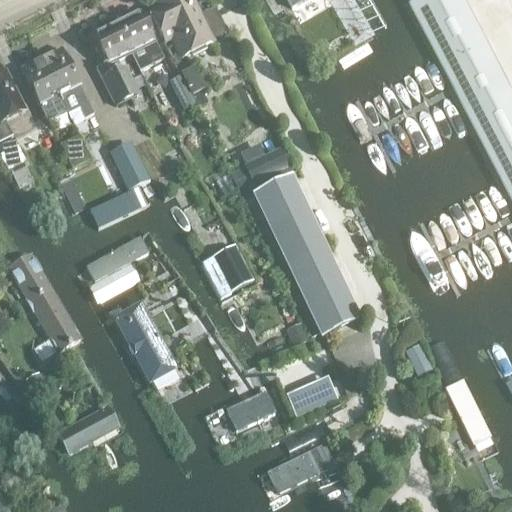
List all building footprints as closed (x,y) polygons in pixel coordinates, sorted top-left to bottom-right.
[(148,12),(164,47),(170,44),(179,63),(213,46),(190,0),(166,0),(154,6),(154,9),(148,12)] [(329,0),(354,44),(364,38),(371,34),(360,15),(369,10),(363,0),(329,0)] [(450,88),(495,64),(461,0),(421,0),(409,6),(450,88)] [(116,28),(131,59),(139,75),(165,64),(157,46),(154,47),(140,16),(132,20),(131,18),(115,26),(116,28)] [(140,97),(126,70),(119,73),(116,67),(131,59),(116,28),(115,26),(98,34),(99,36),(92,40),(105,67),(97,71),(116,109),(140,97)] [(41,64),(60,101),(69,117),(79,112),(85,123),(93,119),(61,54),(41,64)] [(60,101),(41,64),(22,74),(40,111),(46,122),(54,117),(49,107),(60,101)] [(191,98),(201,93),(205,91),(194,70),(180,76),(191,98)] [(6,76),(0,78),(0,145),(13,139),(6,125),(25,115),(6,76)] [(180,80),(169,86),(183,113),(194,108),(180,80)] [(511,208),(511,95),(510,90),(463,115),(511,208)] [(203,95),(195,99),(200,110),(209,106),(203,95)] [(60,149),(72,173),(90,164),(78,140),(60,149)] [(0,163),(6,176),(26,166),(14,142),(0,149),(0,163)] [(290,170),(281,152),(245,169),(253,187),(290,170)] [(140,166),(119,177),(128,194),(149,184),(140,166)] [(69,181),(57,187),(73,217),(85,211),(69,181)] [(321,342),(358,324),(290,182),(254,200),(321,342)] [(252,285),(234,249),(212,260),(231,296),(252,285)] [(97,269),(104,282),(104,283),(131,268),(123,254),(97,269)] [(30,260),(9,272),(58,356),(79,343),(30,260)] [(136,285),(128,271),(104,283),(90,291),(98,306),(136,285)] [(422,292),(400,303),(432,368),(456,356),(422,292)] [(135,313),(112,325),(145,386),(168,374),(135,313)] [(300,327),(286,333),(294,351),(308,345),(300,327)] [(189,349),(173,357),(193,394),(209,386),(189,349)] [(24,378),(31,391),(45,383),(37,370),(24,378)] [(327,384),(286,405),(296,424),(338,406),(327,384)] [(447,393),(473,446),(487,439),(462,386),(447,393)] [(204,423),(212,441),(277,413),(267,393),(204,423)] [(38,417),(46,430),(59,422),(51,409),(38,417)] [(57,437),(68,457),(117,431),(106,411),(57,437)] [(327,466),(329,465),(332,464),(325,450),(321,453),(320,452),(268,477),(278,496),(329,470),(327,466)]
